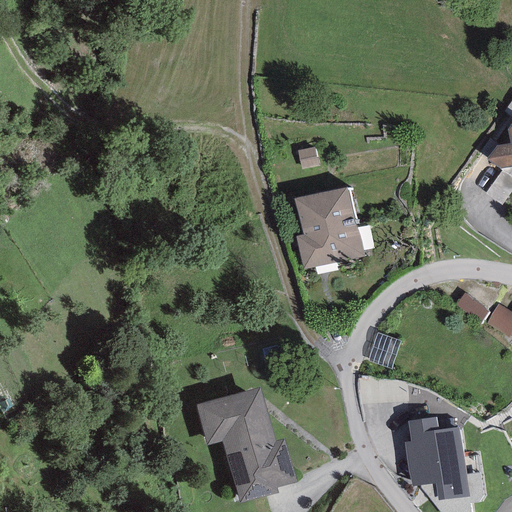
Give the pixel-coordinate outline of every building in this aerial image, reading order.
[(511,121),(484,161),(500,172),(511,180),(511,121)] [(503,206),(511,191),(511,180),(500,172),(485,193),(503,206)] [(302,235),(295,236),(303,270),(364,256),(348,186),(294,199),(302,235)] [(485,326),(504,303),(479,284),(461,306),(485,326)] [(491,326),(511,337),(511,310),(503,305),(491,326)] [(401,342),(377,334),(368,362),(391,369),(401,342)] [(196,405),(207,446),(222,442),(239,503),(278,493),(277,488),(296,483),(284,439),(275,442),(260,387),(196,405)] [(410,442),(404,443),(411,487),(435,483),(437,501),(469,496),(458,427),(438,430),(436,417),(407,421),(410,442)]
